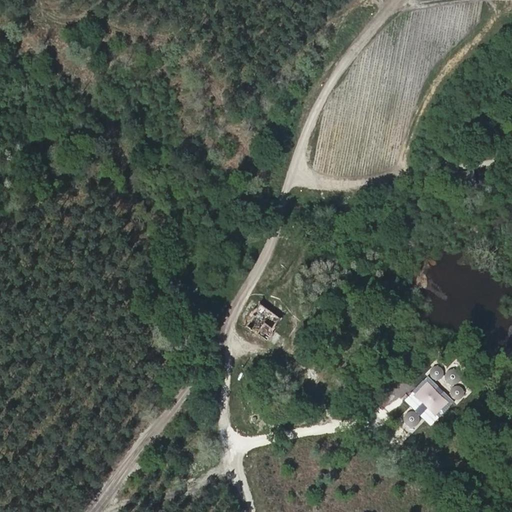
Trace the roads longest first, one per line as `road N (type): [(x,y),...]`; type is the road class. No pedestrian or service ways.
road 1 (track): [(392,0),(325,78),(306,116),(266,259),(231,326),(221,432),(240,511)]
road 2 (track): [(287,186),(376,202),(511,129)]
road 3 (track): [(93,511),(231,326)]
road 4 (track): [(340,414),(295,427),(221,432)]
